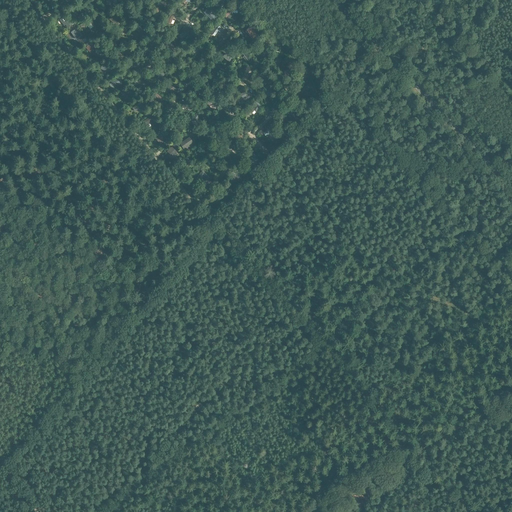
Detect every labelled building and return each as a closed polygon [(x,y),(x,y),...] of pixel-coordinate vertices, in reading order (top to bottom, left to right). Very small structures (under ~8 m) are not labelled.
[(83,4),(81,6),(86,12),(83,14),(86,18),(91,12),(83,4)] [(124,11),(126,12),(129,15),(133,11),(124,4),(121,8),(122,9),(120,11),(122,13),(124,11)] [(232,5),(223,14),(226,17),(236,9),(232,5)] [(208,10),(205,14),(210,19),(213,21),(217,16),(215,14),(213,15),(208,10)] [(66,15),(61,19),(59,20),(64,27),(66,26),(68,29),(73,25),(71,23),(73,22),(70,18),(69,19),(66,15)] [(120,23),(115,19),(111,16),(109,20),(117,26),(120,23)] [(211,31),(214,34),(216,31),(221,34),(223,31),(215,25),(211,31)] [(250,26),(245,31),(253,39),(258,34),(250,26)] [(76,27),(67,34),(69,37),(76,32),(78,35),(80,33),(76,27)] [(186,28),(179,36),(182,39),(187,34),(190,37),(193,34),(189,31),(186,28)] [(265,37),(259,46),(266,52),(273,44),(265,37)] [(151,39),(147,45),(154,49),(158,44),(151,39)] [(99,52),(95,48),(91,43),(85,48),(91,54),(92,53),(95,56),(99,52)] [(200,44),(192,50),(195,53),(200,49),(203,53),(206,51),(200,44)] [(132,50),(123,45),(121,48),(130,53),(132,50)] [(242,54),(244,56),(242,57),(246,61),(247,60),(249,63),(253,60),(246,51),(242,54)] [(232,52),(228,56),(225,54),(222,57),(229,63),(236,55),(232,52)] [(174,63),(177,61),(171,53),(167,55),(174,63)] [(274,62),(273,64),(275,65),(274,67),(278,68),(282,58),(277,57),(275,63),(274,62)] [(124,68),(127,71),(135,64),(132,60),(124,68)] [(219,72),(221,70),(215,63),(206,69),(210,74),(215,69),(219,72)] [(181,65),(173,72),(176,75),(184,68),(181,65)] [(290,68),(288,70),(287,69),(282,72),(283,73),(280,75),(283,79),(292,72),(290,68)] [(263,71),(260,75),(265,79),(262,83),(266,85),(271,78),(263,71)] [(231,85),(234,82),(228,75),(220,82),(223,85),(228,81),(231,85)] [(120,78),(109,82),(110,86),(118,84),(119,84),(119,85),(122,84),(122,83),(120,78)] [(175,85),(172,86),(170,83),(166,85),(169,92),(177,89),(175,85)] [(275,83),(268,90),(271,93),(275,89),(279,92),(282,89),(275,83)] [(311,83),(302,89),(304,90),(305,92),(308,90),(309,89),(314,95),(317,92),(311,83)] [(123,96),(128,93),(131,97),(135,95),(130,87),(121,92),(123,96)] [(203,96),(204,93),(196,87),(194,90),(203,96)] [(247,90),(238,95),(241,99),(246,96),(247,99),(251,96),(247,90)] [(152,96),(154,97),(153,98),(155,99),(155,98),(160,103),(163,99),(155,92),(152,96)] [(255,105),(248,112),(251,114),(257,107),(260,109),(262,106),(255,100),(253,103),(255,105)] [(135,112),(140,109),(142,113),(146,110),(140,102),(132,108),(135,112)] [(182,107),(188,109),(188,110),(190,111),(191,110),(192,110),(193,106),(183,102),(182,107)] [(295,118),(288,109),(285,112),(292,120),(295,118)] [(195,125),(198,119),(199,120),(200,118),(199,118),(200,116),(196,114),(191,123),(195,125)] [(157,124),(151,116),(142,122),(145,126),(150,122),(153,126),(157,124)] [(174,118),(172,123),(180,126),(178,131),(181,132),(185,123),(174,118)] [(224,121),(222,125),(225,126),(223,131),(220,130),(219,134),(225,137),(230,124),(224,121)] [(270,127),(264,133),(267,136),(271,133),(275,138),(278,135),(270,127)] [(165,137),(161,132),(155,137),(159,142),(164,139),(165,138),(165,137)] [(184,150),(193,143),(189,137),(180,144),(184,150)] [(231,146),(230,148),(232,149),(232,150),(235,151),(239,140),(235,139),(233,146),(231,146)] [(172,146),(167,151),(172,157),(177,152),(172,146)] [(215,153),(220,163),(224,161),(219,151),(215,153)] [(251,151),(246,157),(254,163),(258,158),(251,151)] [(180,168),(184,171),(191,162),(187,158),(180,168)] [(210,177),(202,171),(195,179),(199,182),(203,178),(207,181),(210,177)] [(238,179),(240,174),(232,171),(229,181),(233,183),(235,177),(238,179)]
